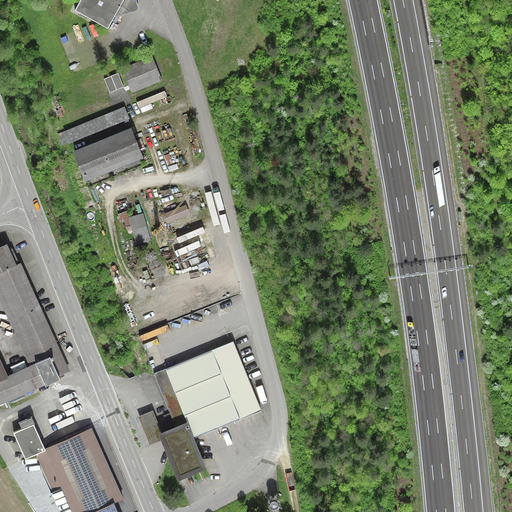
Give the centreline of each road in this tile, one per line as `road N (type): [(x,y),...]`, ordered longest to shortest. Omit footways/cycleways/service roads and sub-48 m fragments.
road 1 (residential): [(166,0),(203,108),(287,431),(283,462),(270,476),(199,511)]
road 2 (motorway): [(362,0),(412,275),(437,511)]
road 3 (motorway): [(475,511),(447,238),(406,0)]
road 4 (secondary): [(30,202),(153,511)]
